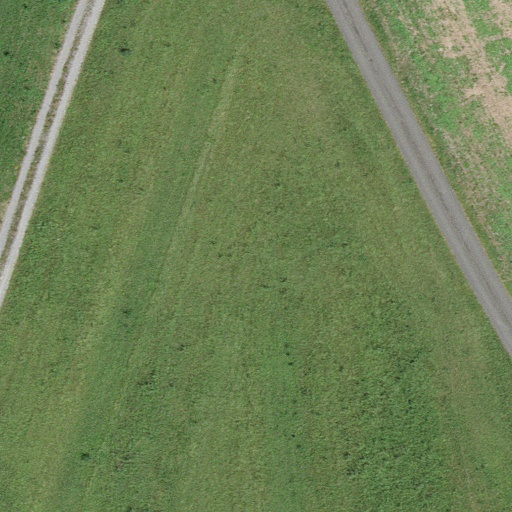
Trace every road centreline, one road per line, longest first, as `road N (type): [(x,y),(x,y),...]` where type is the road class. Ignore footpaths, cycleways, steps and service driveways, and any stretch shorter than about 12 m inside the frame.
road 1 (residential): [(342,0),(511,320)]
road 2 (track): [(0,284),(93,0)]
